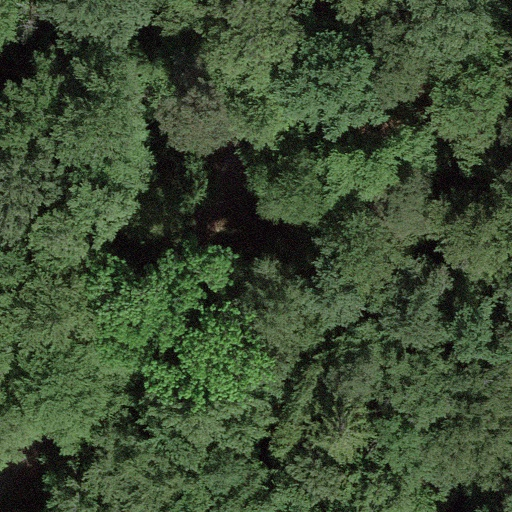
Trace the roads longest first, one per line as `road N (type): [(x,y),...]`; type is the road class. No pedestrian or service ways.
road 1 (track): [(0,483),(239,165),(285,54)]
road 2 (track): [(285,54),(351,44),(431,59),(511,102)]
